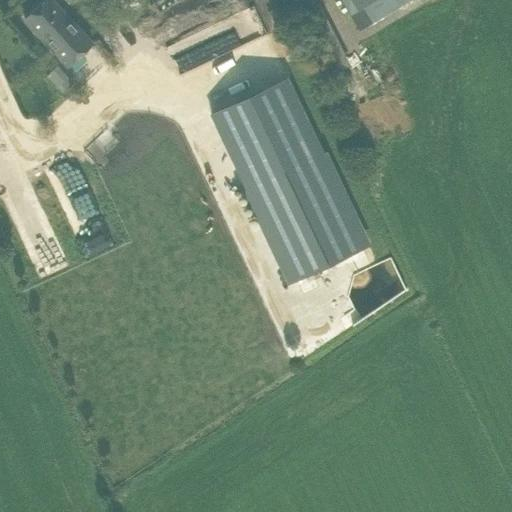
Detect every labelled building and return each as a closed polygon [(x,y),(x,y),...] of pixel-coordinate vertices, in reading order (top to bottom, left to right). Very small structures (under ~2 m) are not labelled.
[(44,0),(24,19),(68,66),(92,44),(51,0),(44,0)] [(406,0),(339,0),(357,29),(406,0)] [(255,5),(163,44),(175,72),(267,33),(255,5)] [(46,76),(63,93),(73,83),(57,66),(46,76)] [(289,274),(366,238),(288,70),(211,106),(289,274)]
